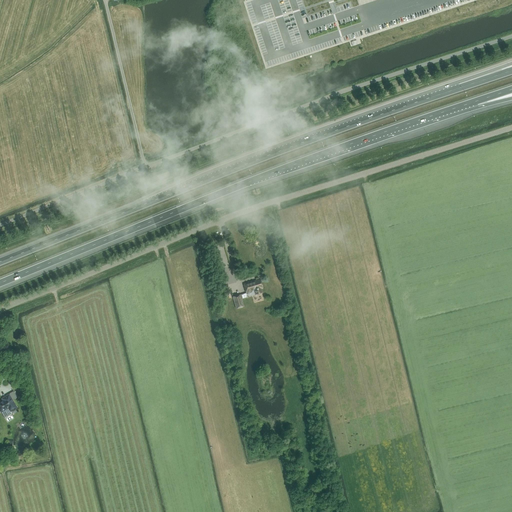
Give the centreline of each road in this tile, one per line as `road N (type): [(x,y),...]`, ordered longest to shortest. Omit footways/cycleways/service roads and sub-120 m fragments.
road 1 (tertiary): [(0,310),(239,213),(511,127)]
road 2 (motorway): [(0,283),(476,100)]
road 3 (motorway): [(460,87),(0,261)]
road 4 (unclassified): [(144,167),(334,95)]
road 5 (unclassified): [(511,37),(334,95)]
road 6 (unclassified): [(144,167),(102,0)]
road 7 (unclassified): [(0,225),(144,167)]
